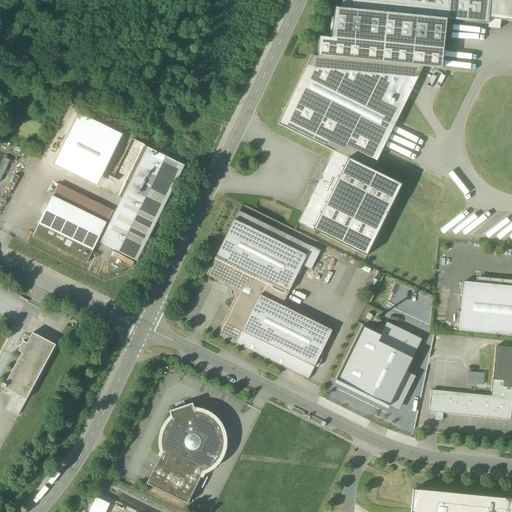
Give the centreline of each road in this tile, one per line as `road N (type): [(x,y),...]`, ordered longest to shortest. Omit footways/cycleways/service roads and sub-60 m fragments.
road 1 (residential): [(511,467),(410,454),(368,438),(145,327)]
road 2 (residential): [(145,327),(300,0)]
road 3 (residential): [(145,327),(81,454),(36,511)]
road 4 (residential): [(145,327),(0,260)]
road 5 (unknown): [(249,106),(287,143),(288,169),(270,187),(216,176)]
road 6 (unknown): [(410,454),(424,360),(449,348),(465,353),(468,364)]
